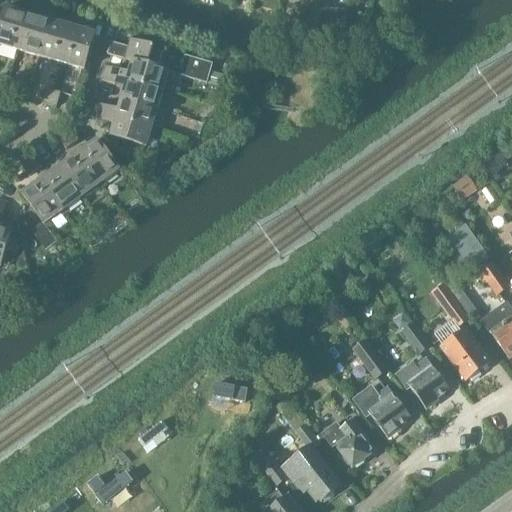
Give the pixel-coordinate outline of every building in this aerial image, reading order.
[(0,28),(0,46),(18,52),(29,15),(6,8),(0,28)] [(18,52),(40,58),(50,21),(29,15),(18,52)] [(50,21),(40,58),(62,65),(72,28),(50,21)] [(95,34),(72,28),(62,65),(85,71),(95,34)] [(107,56),(132,63),(132,62),(169,73),(207,85),(213,65),(185,57),(181,71),(162,66),(167,51),(130,41),(128,48),(111,43),(107,56)] [(169,73),(132,62),(132,63),(126,81),(163,92),(169,73)] [(104,67),(102,74),(117,79),(119,71),(104,67)] [(117,79),(102,74),(100,81),(115,86),(117,79)] [(0,87),(0,92),(6,94),(10,78),(3,76),(0,87)] [(10,78),(6,94),(13,96),(17,81),(10,78)] [(163,92),(126,81),(121,100),(158,110),(163,92)] [(42,105),(50,107),(54,91),(47,89),(42,105)] [(54,91),(50,107),(57,109),(61,93),(54,91)] [(153,129),(158,110),(121,100),(116,118),(153,129)] [(93,104),(91,111),(106,115),(109,108),(93,104)] [(106,115),(91,111),(89,118),(104,123),(106,115)] [(153,129),(116,118),(110,138),(147,148),(153,129)] [(70,129),(64,133),(73,147),(79,142),(70,129)] [(73,147),(64,133),(58,138),(67,151),(73,147)] [(98,140),(79,154),(101,185),(120,172),(98,140)] [(79,154),(60,167),(83,199),(101,185),(79,154)] [(33,156),(27,160),(36,173),(42,169),(33,156)] [(36,173),(27,160),(20,164),(30,177),(36,173)] [(60,167),(42,181),(64,212),(83,199),(60,167)] [(468,178),(453,188),(461,201),(476,191),(468,178)] [(64,212),(42,181),(22,195),(44,226),(64,212)] [(455,221),(445,228),(452,237),(449,239),(472,271),(477,268),(481,273),(480,273),(497,298),(509,289),(493,265),(492,266),(488,260),(465,227),(461,230),(455,221)] [(55,242),(44,226),(36,231),(46,248),(55,242)] [(0,227),(0,267),(1,268),(12,231),(0,227)] [(304,298),(292,318),(303,325),(316,304),(304,298)] [(454,301),(442,309),(458,330),(469,321),(454,301)] [(482,323),(508,359),(511,355),(511,312),(507,305),(482,323)] [(344,314),(338,319),(346,330),(352,326),(344,314)] [(412,326),(403,333),(413,347),(419,355),(429,348),(412,326)] [(471,340),(470,341),(464,333),(443,348),(450,356),(448,357),(466,382),(490,365),(471,340)] [(365,342),(353,351),(375,380),(387,371),(365,342)] [(411,366),(396,377),(405,390),(409,387),(425,410),(450,391),(426,360),(424,362),(419,355),(413,347),(403,354),(411,366)] [(309,349),(293,362),(314,387),(329,374),(309,349)] [(366,419),(370,416),(386,438),(411,419),(387,388),(377,396),(374,392),(356,406),(366,419)] [(335,447),(352,470),(375,453),(352,422),(340,430),(336,425),(322,436),(332,449),(335,447)] [(305,426),(295,434),(310,453),(319,445),(305,426)] [(317,466),(312,458),(305,450),(282,469),(303,496),(308,492),(316,503),(319,501),(321,503),(339,489),(334,483),(337,482),(321,462),(317,466)] [(268,457),(258,465),(275,487),(285,479),(268,457)] [(299,511),(287,497),(283,500),(277,492),(265,502),(270,510),(267,511),(299,511)]
